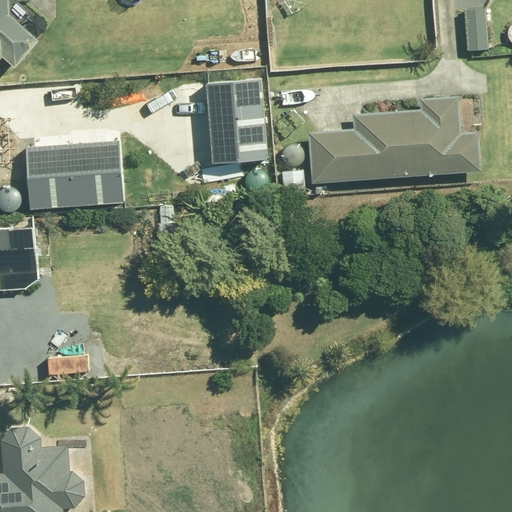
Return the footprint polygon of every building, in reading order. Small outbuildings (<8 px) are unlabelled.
[(0,0),(0,59),(8,59),(14,52),(26,63),(50,37),(48,36),(20,10),(19,0),(0,0)] [(491,12),(468,12),(468,49),(491,49),(491,12)] [(223,161),(277,156),(271,75),(216,80),(223,161)] [(489,129),(472,130),(470,95),(430,97),(431,107),(364,111),(365,128),(320,130),(323,180),(492,169),(489,129)] [(16,117),(2,119),(1,111),(0,110),(0,165),(21,163),(16,117)] [(42,200),(102,196),(99,156),(39,160),(42,200)] [(0,228),(0,272),(9,272),(10,287),(38,286),(48,276),(47,227),(0,228)] [(92,348),(49,349),(50,375),(93,373),(92,348)] [(0,511),(74,511),(74,504),(86,503),(93,495),(92,477),(84,469),(82,469),(80,470),(77,442),(52,444),(51,435),(39,424),(22,425),(12,437),(14,471),(0,471),(0,511)] [(226,424),(196,425),(199,483),(228,481),(226,424)]
